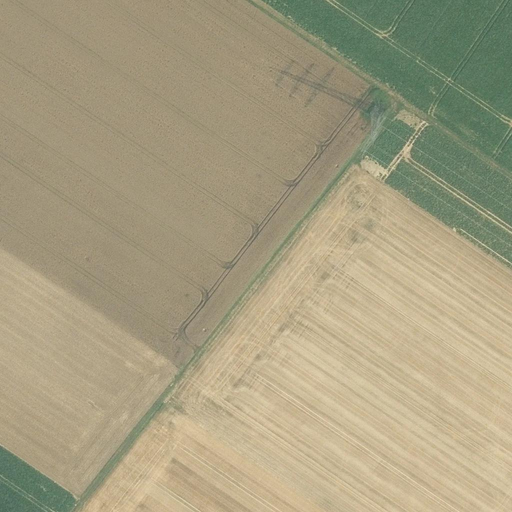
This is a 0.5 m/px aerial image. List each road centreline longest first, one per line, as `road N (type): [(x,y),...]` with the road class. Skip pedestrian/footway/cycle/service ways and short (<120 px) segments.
road 1 (track): [(73,511),(401,103)]
road 2 (track): [(247,0),(511,179)]
